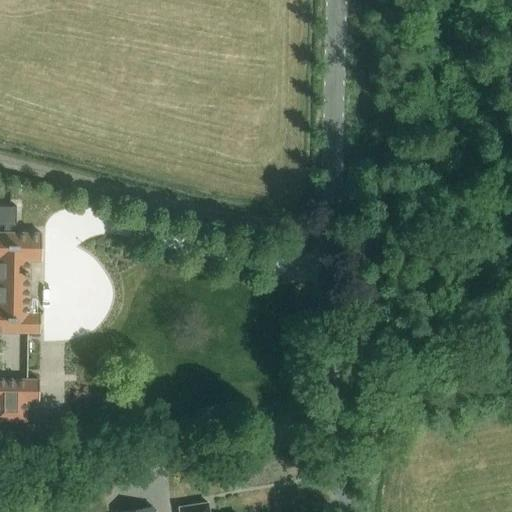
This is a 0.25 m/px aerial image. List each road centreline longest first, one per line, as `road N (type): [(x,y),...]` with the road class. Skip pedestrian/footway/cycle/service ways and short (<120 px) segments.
road 1 (tertiary): [(341,511),(327,421),(334,0)]
road 2 (track): [(0,160),(204,212),(329,225)]
road 3 (track): [(511,386),(364,414)]
